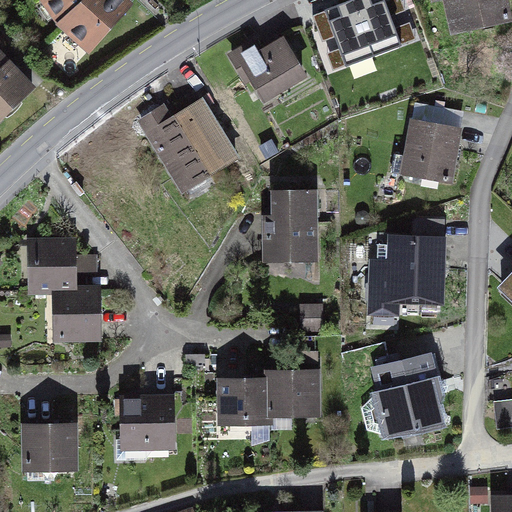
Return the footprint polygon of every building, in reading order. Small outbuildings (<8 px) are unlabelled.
[(45,0),(63,25),(90,0),(45,0)] [(123,6),(118,0),(90,0),(63,25),(91,48),(123,6)] [(511,0),(457,0),(463,32),(511,24),(511,0)] [(343,69),(396,47),(379,6),(326,28),(343,69)] [(245,54),(273,105),(318,81),(296,41),(273,54),(266,42),(245,54)] [(0,47),(0,73),(13,61),(0,47)] [(0,118),(35,84),(13,61),(0,73),(0,118)] [(171,108),(142,126),(187,196),(243,160),(208,105),(180,123),(171,108)] [(416,120),(407,173),(453,181),(462,128),(416,120)] [(322,194),(282,193),(280,260),(321,261),(322,194)] [(377,262),(376,302),(446,304),(448,240),(394,238),(393,262),(377,262)] [(87,246),(40,246),(40,295),(66,294),(87,294),(87,246)] [(511,281),(503,291),(511,300),(511,281)] [(87,294),(66,294),(66,341),(112,341),(112,294),(87,294)] [(383,371),(398,442),(454,430),(439,359),(383,371)] [(272,372),(272,380),(273,416),(323,415),(322,371),(272,372)] [(223,381),(225,424),(273,423),(273,416),(272,380),(223,381)] [(123,400),(123,450),(174,450),(174,400),(123,400)] [(29,428),(29,473),(82,473),(82,427),(29,428)] [(511,511),(511,500),(495,501),(495,511),(511,511)]
